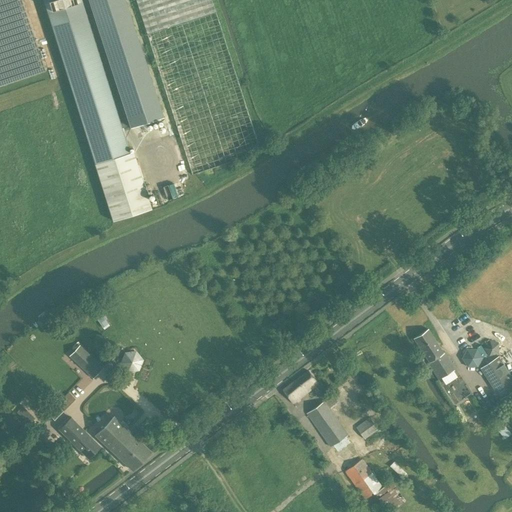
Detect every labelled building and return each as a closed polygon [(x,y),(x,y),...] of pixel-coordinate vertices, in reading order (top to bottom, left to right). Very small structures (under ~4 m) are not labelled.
[(64,0),(44,0),(48,11),(96,164),(95,164),(113,221),(151,209),(133,152),(129,153),(81,0),(66,5),(64,0)] [(164,116),(125,0),(89,0),(131,126),(164,116)] [(135,0),(192,175),(238,160),(236,154),(259,147),(211,0),(135,0)] [(429,362),(440,379),(455,369),(445,352),(444,353),(428,329),(414,339),(428,360),(426,361),(428,363),(429,362)] [(483,348),(488,357),(499,354),(499,343),(489,340),(483,348)] [(467,349),(462,358),(467,367),(477,366),(482,358),(477,349),(467,349)] [(124,352),(120,363),(128,371),(139,370),(143,359),(136,351),(124,352)] [(496,359),(481,368),(488,380),(500,399),(511,391),(511,377),(498,357),(496,359)] [(283,390),(293,403),(318,384),(308,371),(283,390)] [(68,392),(57,403),(64,410),(75,399),(68,392)] [(348,435),(337,418),(329,408),(338,403),(336,400),(338,399),(333,392),(323,399),(324,402),(307,413),(331,447),(348,435)] [(54,420),(64,410),(57,403),(56,404),(47,412),(54,420)] [(97,435),(115,453),(133,435),(115,417),(97,435)] [(356,427),(364,439),(378,429),(370,417),(356,427)] [(100,447),(71,419),(60,430),(88,459),(100,447)] [(133,435),(115,453),(133,470),(151,451),(133,435)] [(362,460),(345,471),(365,500),(374,493),(386,511),(390,511),(398,506),(406,501),(390,479),(383,484),(384,487),(382,489),(362,460)]
